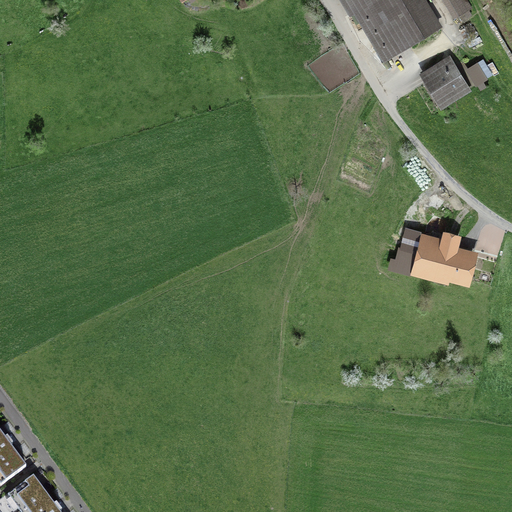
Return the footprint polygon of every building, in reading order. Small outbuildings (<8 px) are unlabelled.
[(442,27),(424,0),(340,0),(383,65),(442,27)] [(464,0),(441,0),(453,20),(471,10),(464,0)] [(467,45),(478,39),(473,28),(462,34),(467,45)] [(439,112),(470,95),(450,58),(418,75),(439,112)] [(477,64),(464,71),(474,88),(487,81),(477,64)] [(455,212),(445,203),(437,212),(448,221),(455,212)] [(403,231),(398,249),(403,250),(400,263),(392,262),(390,271),(466,289),(475,254),(454,249),(456,238),(438,234),(437,240),(403,231)] [(0,483),(20,470),(0,440),(0,483)] [(49,511),(27,481),(0,500),(0,506),(4,511),(49,511)]
